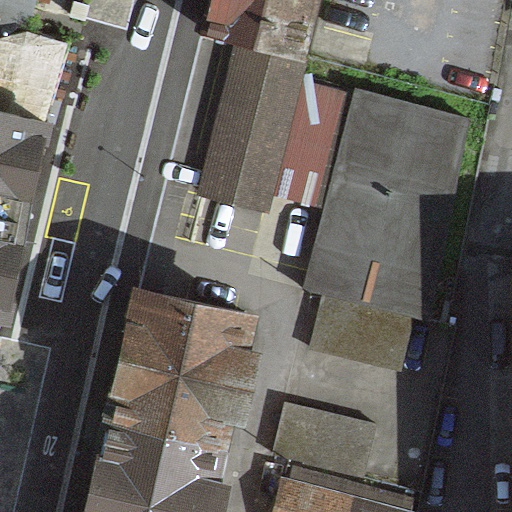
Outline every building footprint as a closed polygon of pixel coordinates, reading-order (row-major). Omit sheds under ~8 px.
[(312,0),(215,0),(209,30),(300,52),(312,0)] [(62,47),(0,33),(0,178),(32,185),(62,47)] [(232,41),(195,198),(278,217),(315,60),(232,41)] [(430,318),(476,119),(351,90),(305,289),(430,318)] [(32,185),(0,178),(0,322),(2,323),(32,185)] [(126,268),(98,394),(236,424),(263,298),(126,268)] [(98,394),(72,511),(216,511),(236,424),(98,394)] [(416,511),(418,507),(283,478),(275,511),(416,511)]
